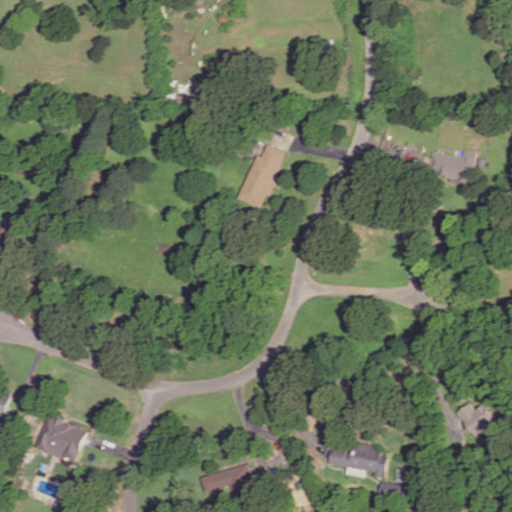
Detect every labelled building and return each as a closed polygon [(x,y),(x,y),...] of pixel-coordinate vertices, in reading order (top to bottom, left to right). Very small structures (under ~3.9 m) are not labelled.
[(260,152),(241,195),(264,205),(270,190),(275,192),(282,175),(278,174),(288,150),(270,142),(265,153),(260,152)] [(438,151),(435,169),(451,171),(451,176),(457,177),(457,174),(461,176),(460,179),(472,181),(473,178),(477,179),(482,150),(468,148),(467,155),(438,151)] [(482,163),(489,164),(491,157),(483,155),(482,163)] [(476,408),(472,402),(460,410),(475,436),(500,421),(488,401),(476,408)] [(37,447),(76,463),(91,430),(52,413),(37,447)] [(337,446),(335,460),(381,469),(381,471),(390,473),(393,456),(385,454),(387,444),(361,439),(359,450),(337,446)] [(205,474),(209,489),(235,481),(240,498),(259,492),(250,461),(205,474)]
